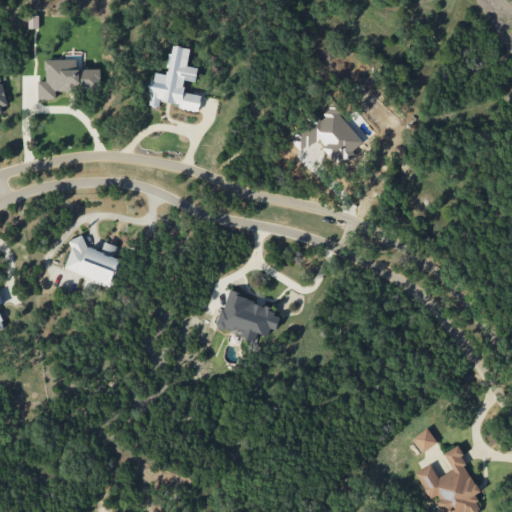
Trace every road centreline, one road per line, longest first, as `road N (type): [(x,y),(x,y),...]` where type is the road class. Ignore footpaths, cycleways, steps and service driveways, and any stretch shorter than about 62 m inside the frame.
road 1 (residential): [(0,204),(47,187),(115,181),(209,216),(326,245),(412,287),(511,415)]
road 2 (residential): [(511,366),(440,274),(340,214),(116,156),(0,176)]
